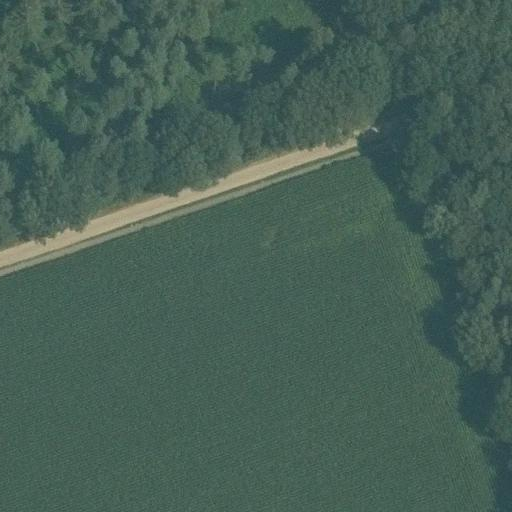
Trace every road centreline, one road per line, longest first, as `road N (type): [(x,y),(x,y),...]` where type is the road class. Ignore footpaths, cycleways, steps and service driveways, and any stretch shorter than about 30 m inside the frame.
road 1 (track): [(0,261),(511,85)]
road 2 (track): [(405,133),(359,0)]
